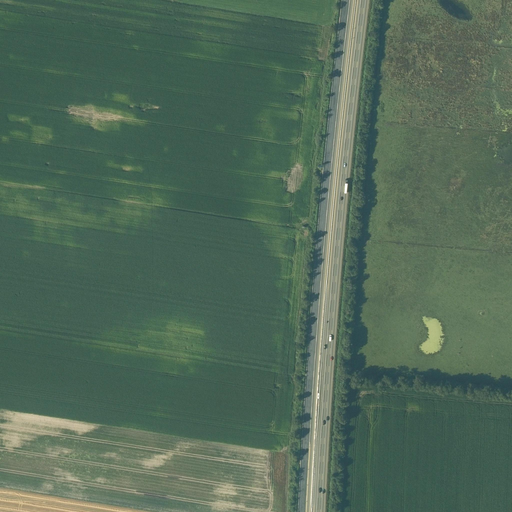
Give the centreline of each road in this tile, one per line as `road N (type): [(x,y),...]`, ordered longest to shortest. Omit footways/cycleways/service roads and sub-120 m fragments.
road 1 (motorway): [(350,0),(304,511)]
road 2 (motorway): [(318,511),(362,0)]
